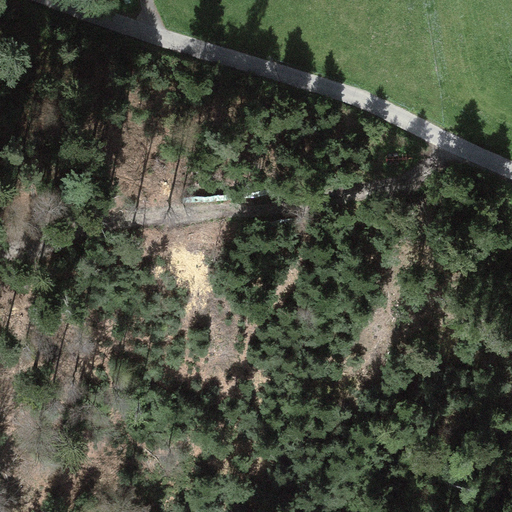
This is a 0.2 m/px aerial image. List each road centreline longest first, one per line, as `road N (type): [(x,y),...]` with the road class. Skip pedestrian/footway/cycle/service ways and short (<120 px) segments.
road 1 (unclassified): [(62,0),(339,91),(511,170)]
road 2 (track): [(399,115),(289,207),(42,249),(0,244)]
